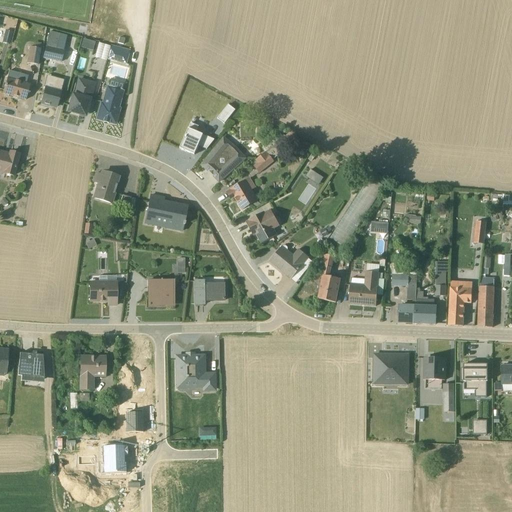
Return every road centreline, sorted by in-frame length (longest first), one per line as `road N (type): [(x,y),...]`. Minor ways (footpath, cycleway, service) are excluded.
road 1 (residential): [(0,119),(148,161),(186,183),(248,274),(286,312)]
road 2 (residential): [(286,312),(321,327),(511,335)]
road 3 (residential): [(159,329),(0,326)]
road 4 (residential): [(286,312),(263,329),(159,329)]
road 5 (residential): [(157,454),(159,329)]
